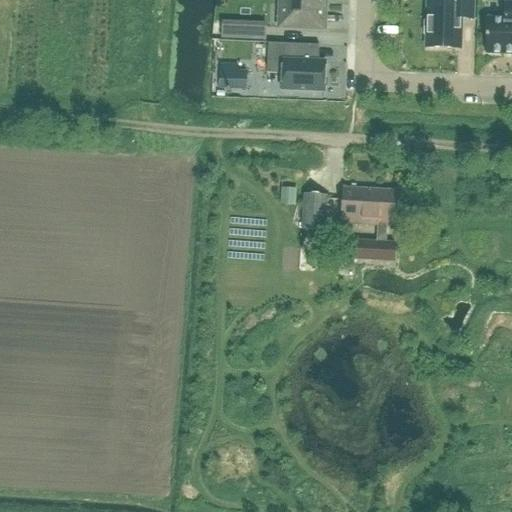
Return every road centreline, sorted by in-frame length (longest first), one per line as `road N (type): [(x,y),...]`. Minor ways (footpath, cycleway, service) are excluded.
road 1 (track): [(511,149),(0,118)]
road 2 (residential): [(366,0),(363,81),(511,86)]
